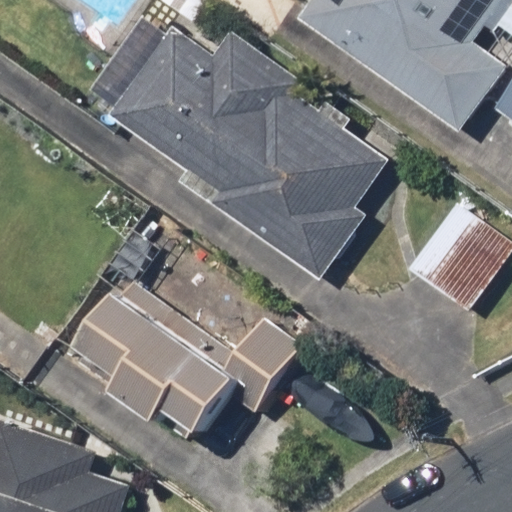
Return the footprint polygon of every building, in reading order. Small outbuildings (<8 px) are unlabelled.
[(511,20),(511,0),(336,0),(314,32),(476,146),(511,94),(511,69),(489,53),(511,20)] [(206,167),(199,178),(343,276),(386,212),(375,205),(408,155),(304,84),(316,66),(254,24),(235,51),(168,6),(112,88),(134,103),(127,114),(206,167)] [(467,313),(473,303),(487,312),(511,271),(511,222),(472,197),(424,272),(454,291),(448,301),(467,313)] [(144,277),(102,338),(148,370),(141,380),(194,417),(206,399),(239,422),(267,382),(289,397),(329,339),(284,308),(253,352),(144,277)] [(0,511),(146,511),(158,474),(111,459),(116,446),(3,411),(0,419),(0,511)]
